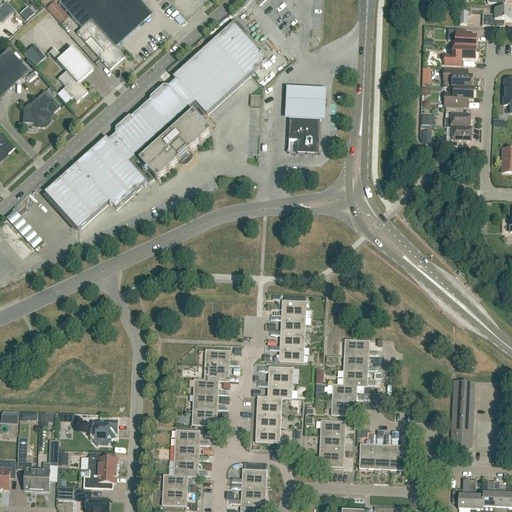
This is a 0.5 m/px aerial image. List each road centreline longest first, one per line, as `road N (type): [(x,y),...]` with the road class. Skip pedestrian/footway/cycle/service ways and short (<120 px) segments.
road 1 (unclassified): [(234,0),(0,210)]
road 2 (residential): [(132,511),(139,347),(104,270)]
road 3 (tertiary): [(104,270),(235,212),(285,208)]
road 4 (residential): [(428,469),(430,429),(375,422),(387,347)]
road 5 (residential): [(511,198),(484,198),(489,65)]
road 6 (residential): [(232,456),(236,398),(258,350),(259,318)]
road 7 (secondary): [(511,349),(409,262)]
road 8 (secondary): [(360,126),(367,0)]
road 9 (residential): [(412,492),(292,488)]
